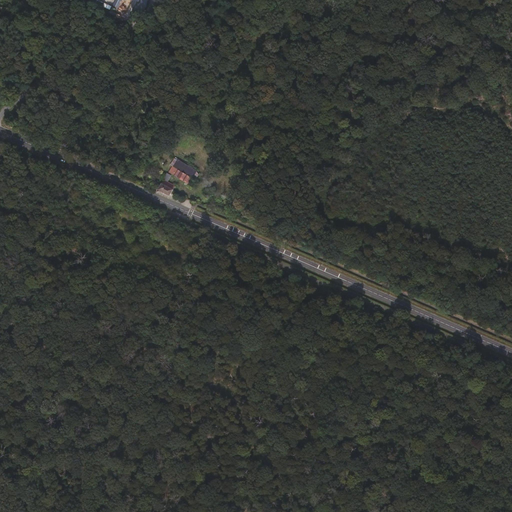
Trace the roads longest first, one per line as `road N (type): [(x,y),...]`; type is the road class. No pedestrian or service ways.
road 1 (secondary): [(0,131),(511,353)]
road 2 (track): [(0,107),(150,0)]
